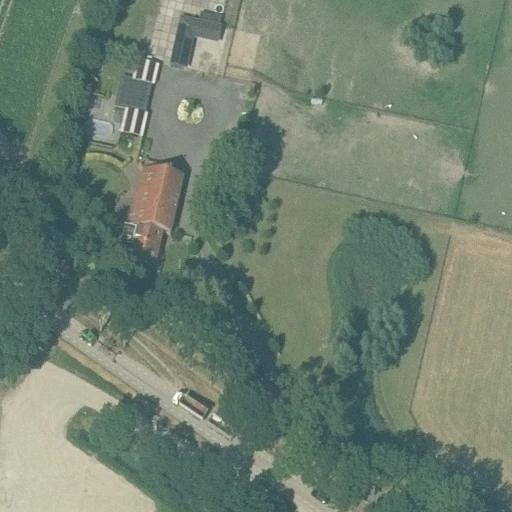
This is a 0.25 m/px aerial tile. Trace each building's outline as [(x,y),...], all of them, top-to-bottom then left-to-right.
[(179,19),(168,67),(187,71),(194,41),(218,46),(222,28),(220,28),(219,28),(221,19),(199,15),(198,23),(179,19)] [(159,68),(136,63),(132,82),(131,83),(151,87),(154,88),(159,68)] [(92,80),(87,85),(91,90),(96,85),(92,80)] [(125,113),(125,112),(145,116),(151,87),(131,83),(132,82),(120,80),(114,110),(125,113)] [(125,113),(120,136),(142,140),(147,117),(145,116),(125,112),(125,113)] [(171,237),(183,181),(158,175),(160,167),(144,163),(142,172),(144,172),(132,227),(135,228),(133,235),(137,236),(131,264),(155,270),(162,236),(171,237)]
